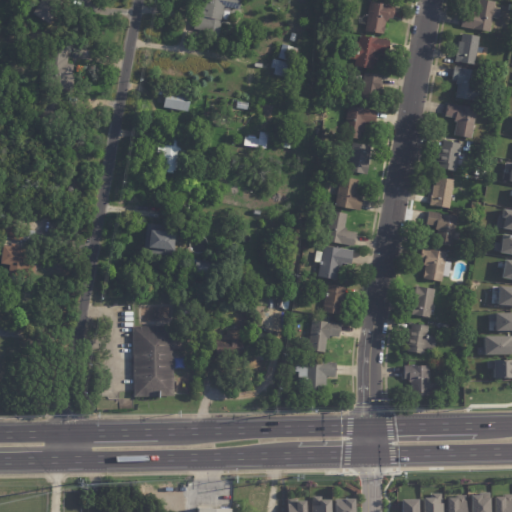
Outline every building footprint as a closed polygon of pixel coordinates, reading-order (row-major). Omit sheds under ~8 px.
[(59,0),(63,2),(50,24),(33,14),(41,0),(59,0)] [(224,14),(221,33),(202,30),(203,23),(197,22),(198,17),(195,16),(196,7),(202,8),(203,0),(242,0),(241,10),(225,8),(224,14)] [(462,28),(464,13),(477,15),(478,0),(485,0),(497,2),(496,8),(502,9),(500,19),(494,18),(492,34),(476,31),(477,30),(462,28)] [(397,8),(395,19),(390,18),(390,21),(387,21),(385,35),(383,34),(382,37),(365,34),(371,2),(397,6),(397,8)] [(480,46),(476,66),(457,62),(461,42),(462,42),(464,35),(481,38),(480,46)] [(391,43),(389,55),(380,53),(377,70),(356,67),(357,60),(349,59),(352,41),(360,43),(361,36),(391,41),(391,43)] [(69,49),(67,57),(69,58),(68,65),(79,67),(74,92),(44,86),(52,45),(69,48),(69,49)] [(283,45),(299,50),(295,63),(279,58),(283,45)] [(275,74),(276,70),(272,68),(274,60),(290,64),(286,78),(275,75),(275,74)] [(456,82),(456,81),(452,81),(454,68),(479,72),(476,84),(486,86),(483,104),(455,98),(458,86),(455,85),(456,82)] [(387,78),(381,105),(360,101),(362,91),(361,91),(365,72),(387,77),(387,78)] [(248,75),(257,76),(254,93),(245,91),(248,75)] [(165,108),(167,97),(157,95),(158,89),(192,95),(189,113),(165,108)] [(492,99),(500,100),(499,107),(491,106),(492,99)] [(52,103),(61,106),(55,133),(39,129),(42,120),(34,119),(37,106),(45,108),(47,102),(52,103)] [(237,109),(238,102),(249,104),(248,110),(237,109)] [(455,119),(455,118),(446,116),(448,104),(477,109),(474,126),(476,126),(475,131),(473,130),(472,139),(455,136),(457,122),(455,122),(455,119)] [(380,113),(378,125),(368,123),(366,132),(364,131),(363,139),(346,137),(349,108),(380,112),(380,113)] [(160,172),(162,155),(158,154),(159,145),(166,146),(169,126),(186,129),(186,131),(196,132),(192,154),(180,152),(176,175),(160,172)] [(275,141),(277,128),(294,131),(292,144),(275,141)] [(246,138),(260,141),(259,149),(245,146),(246,138)] [(462,155),(462,157),(460,156),(457,172),(437,169),(441,147),(443,148),(444,142),(462,145),(461,153),(462,154),(462,155)] [(374,148),(370,175),(349,172),(353,144),(374,147),(374,148)] [(477,168),(488,170),(487,177),(476,175),(477,168)] [(360,196),(360,198),(364,199),(362,212),(336,208),(341,178),(360,181),(358,194),(360,194),(360,196)] [(456,181),(451,210),(431,206),(432,196),(434,196),(435,186),(437,186),(438,178),(456,181)] [(357,236),(356,247),(326,242),(330,212),(348,215),(346,229),(350,229),(349,233),(357,235),(357,236)] [(427,224),(429,213),(457,218),(455,233),(459,234),(458,241),(454,240),(453,248),(435,245),(437,231),(436,230),(437,226),(427,225),(427,224)] [(157,226),(177,229),(176,237),(178,237),(176,258),(145,254),(148,225),(157,226)] [(25,230),(23,242),(14,240),(14,242),(10,241),(10,240),(9,239),(11,228),(25,230)] [(18,267),(1,265),(4,246),(11,247),(11,244),(20,245),(19,249),(28,250),(25,268),(18,267)] [(354,254),(352,266),(343,264),(341,281),(319,278),(322,263),(316,263),(317,252),(324,253),(324,247),(354,252),(354,254)] [(449,269),(448,277),(443,277),(442,283),(423,279),(425,266),(423,266),(424,262),(419,261),(422,249),(447,253),(445,266),(450,267),(449,269)] [(27,268),(33,264),(40,272),(34,277),(27,268)] [(198,264),(217,266),(216,277),(196,274),(198,264)] [(195,290),(196,282),(203,283),(202,291),(195,290)] [(347,289),(342,316),(323,313),(328,285),(347,288),(347,289)] [(434,307),(432,319),(413,316),(415,306),(416,307),(417,301),(415,301),(417,288),(436,291),(434,307)] [(179,307),(179,301),(202,299),(203,315),(180,316),(179,307)] [(343,326),(341,338),(331,337),(331,341),(328,340),(326,354),(309,352),(313,322),(343,326)] [(409,333),(410,331),(412,331),(413,325),(430,328),(428,337),(439,338),(436,352),(427,350),(426,356),(406,353),(409,333)] [(172,358),(174,397),(135,399),(132,328),(171,327),(172,358)] [(243,334),(243,342),(245,342),(245,361),(217,360),(217,336),(227,336),(228,332),(243,333),(243,334)] [(511,335),(482,336),(482,355),(511,354),(511,335)] [(511,361),(486,360),(486,369),(491,369),(491,378),(511,378),(511,364),(511,365),(511,361)] [(338,366),(337,378),(328,378),(327,389),(324,389),(324,395),(306,394),(307,379),(299,379),(300,373),(296,373),(297,362),(338,364),(338,366)] [(429,384),(428,397),(411,397),(411,384),(409,384),(409,380),(404,380),(405,367),(429,367),(429,384)] [(421,511),(421,498),(429,498),(429,493),(440,493),(440,511),(421,511)] [(492,511),(492,496),(501,496),(501,494),(511,494),(511,511),(492,511)] [(445,511),(445,498),(454,497),(454,495),(463,495),(463,511),(445,511)] [(469,511),(469,495),(479,495),(479,498),(487,497),(487,511),(469,511)] [(310,511),(310,501),(311,501),(311,496),(319,496),(319,499),(328,499),(328,511),(310,511)] [(285,511),(285,499),(295,498),(295,501),(304,501),(304,511),(285,511)]
